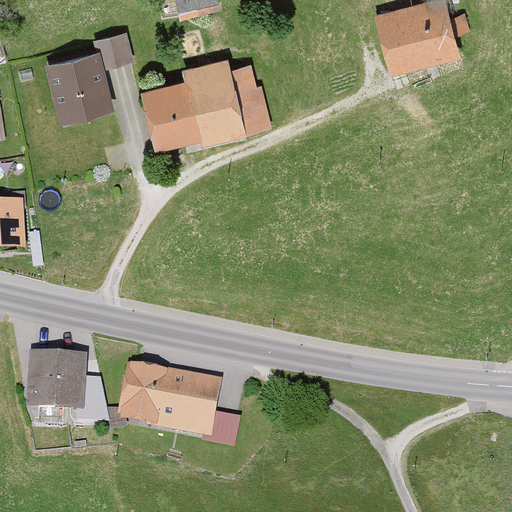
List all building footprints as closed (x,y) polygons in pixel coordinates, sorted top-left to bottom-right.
[(180,0),(183,9),(217,0),(180,0)] [(442,0),(417,0),(371,15),(388,70),(455,50),(450,33),(468,28),(462,10),(447,15),(442,0)] [(93,52),(43,65),(56,121),(110,108),(100,67),(131,60),(124,33),(91,41),(93,52)] [(226,56),(177,67),(181,82),(139,92),(153,150),(270,122),(260,80),(233,86),(226,56)] [(18,204),(0,204),(0,252),(20,251),(18,204)] [(83,361),(25,357),(22,407),(80,410),(83,361)] [(217,383),(122,362),(109,423),(231,450),(238,421),(210,415),(217,383)]
